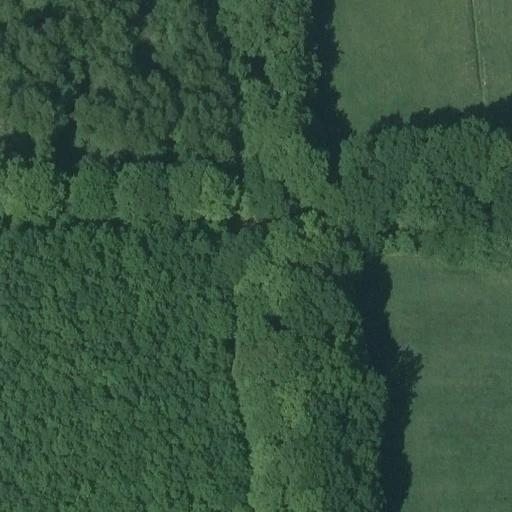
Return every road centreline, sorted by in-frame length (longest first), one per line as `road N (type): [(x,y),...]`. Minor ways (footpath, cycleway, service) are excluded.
road 1 (unclassified): [(286,511),(261,223)]
road 2 (unclassified): [(261,223),(0,208)]
road 3 (unclassified): [(511,237),(261,223)]
